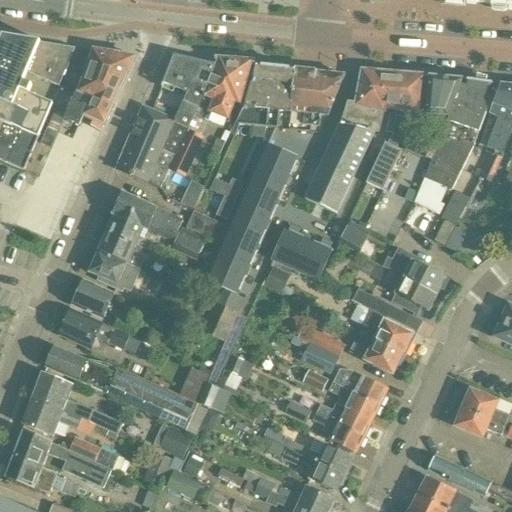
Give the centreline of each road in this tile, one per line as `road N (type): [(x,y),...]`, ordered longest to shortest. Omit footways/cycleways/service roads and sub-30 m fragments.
road 1 (residential): [(0,428),(165,19)]
road 2 (residential): [(511,266),(476,302),(450,345),(371,511)]
road 3 (residential): [(352,38),(349,76),(250,290)]
road 4 (unclassified): [(165,19),(352,38)]
road 5 (unclassified): [(352,38),(511,52)]
